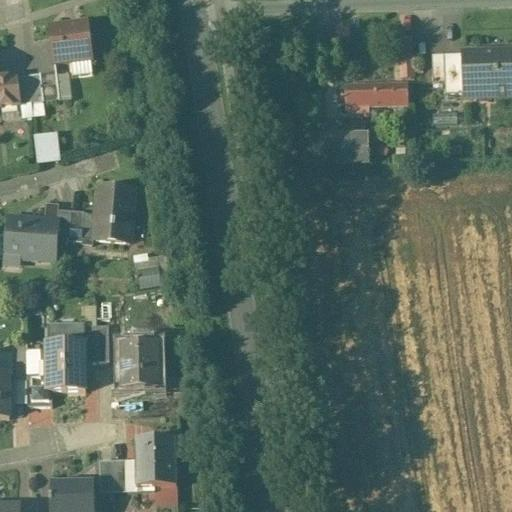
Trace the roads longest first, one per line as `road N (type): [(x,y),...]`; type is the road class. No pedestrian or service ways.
road 1 (secondary): [(275,511),(192,11)]
road 2 (unclassified): [(192,11),(511,0)]
